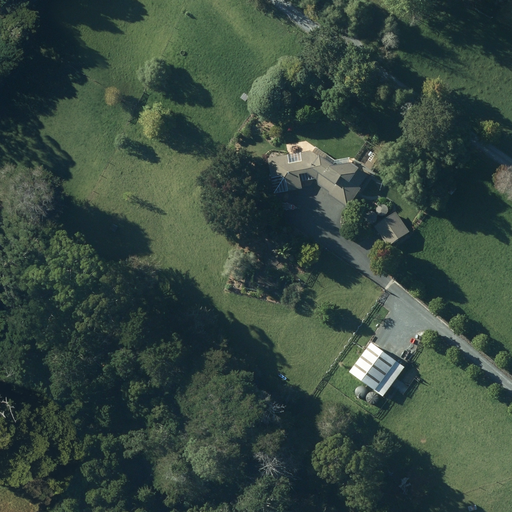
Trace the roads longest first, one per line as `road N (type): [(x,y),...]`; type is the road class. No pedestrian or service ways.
road 1 (unknown): [(511,167),(283,0)]
road 2 (unknown): [(299,192),(511,371)]
